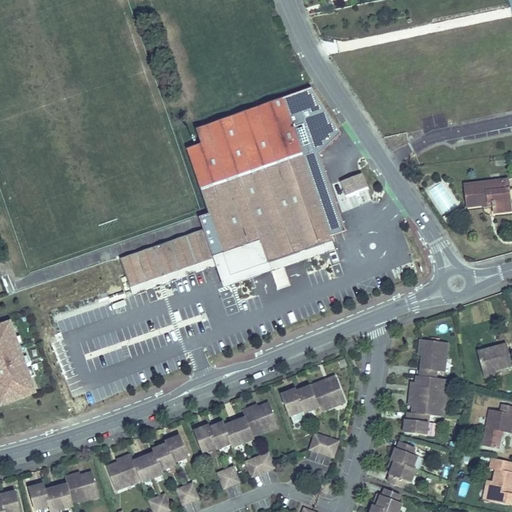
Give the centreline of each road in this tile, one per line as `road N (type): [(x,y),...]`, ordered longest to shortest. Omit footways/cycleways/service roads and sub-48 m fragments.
road 1 (tertiary): [(0,456),(145,409),(374,317)]
road 2 (residential): [(288,0),(320,66),(439,245)]
road 3 (residential): [(339,510),(373,400),(374,317)]
road 4 (residential): [(214,511),(279,489),(339,510)]
